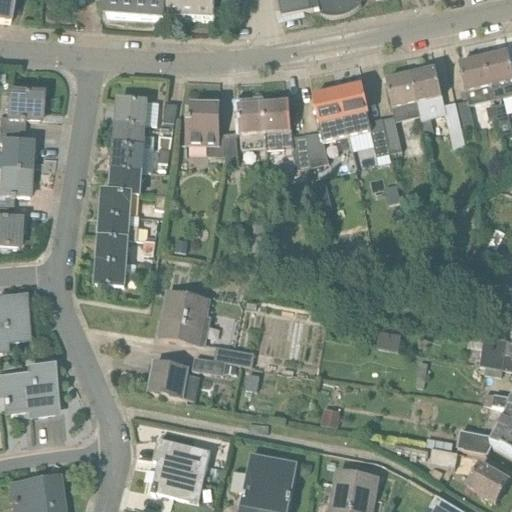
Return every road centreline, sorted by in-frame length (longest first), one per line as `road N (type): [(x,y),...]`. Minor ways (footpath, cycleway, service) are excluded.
road 1 (residential): [(91,57),(261,59),(511,10)]
road 2 (residential): [(57,274),(91,57)]
road 3 (residential): [(119,450),(109,410),(64,319),(57,274)]
road 4 (residential): [(0,467),(119,450)]
